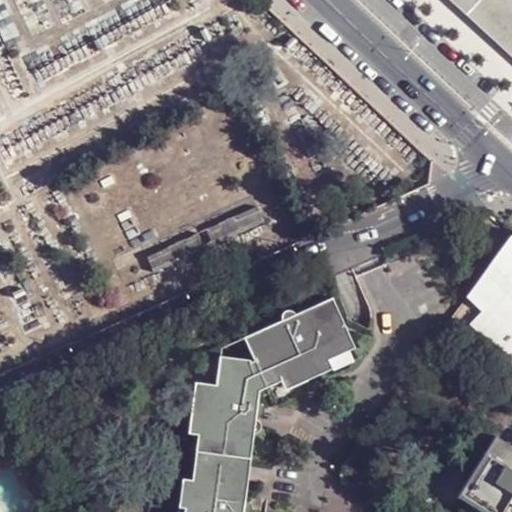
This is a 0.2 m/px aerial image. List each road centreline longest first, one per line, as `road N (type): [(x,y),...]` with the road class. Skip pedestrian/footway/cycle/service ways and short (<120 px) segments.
road 1 (tertiary): [(0,388),(327,245),(468,179),(492,158)]
road 2 (primary): [(492,158),(329,0)]
